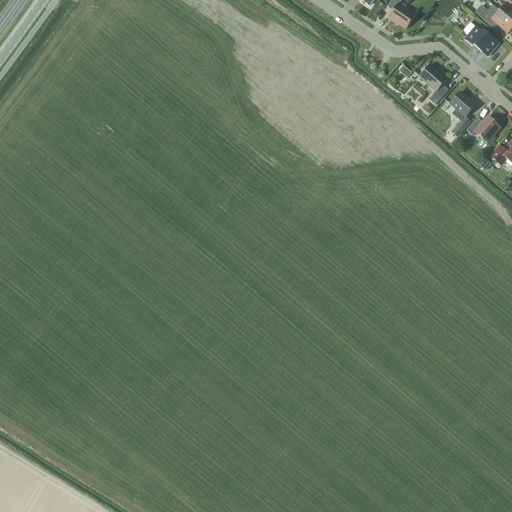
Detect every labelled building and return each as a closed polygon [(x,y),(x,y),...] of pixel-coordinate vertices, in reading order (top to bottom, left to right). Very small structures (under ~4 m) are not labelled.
[(406,30),(415,16),(398,5),(401,0),(400,0),(391,0),(387,8),(393,12),(388,19),(394,24),(395,22),(406,30)] [(499,12),(511,23),(511,8),(510,7),(511,3),(511,0),(500,0),(499,1),(503,7),(499,12)] [(507,34),(511,28),(511,23),(499,12),(495,16),(489,13),(483,20),(492,28),(496,24),(507,34)] [(482,34),(475,28),(464,40),(471,46),(473,45),(487,57),(498,45),(484,32),(482,34)] [(435,106),(448,91),(442,86),(446,81),(429,66),(419,77),(436,92),(429,100),(435,106)] [(399,72),(407,79),(411,73),(403,67),(399,72)] [(457,139),(471,123),(465,118),(475,106),(460,93),(450,105),(456,110),(452,115),(460,122),(451,133),(457,139)] [(428,115),(432,109),(425,104),(421,109),(428,115)] [(500,128),(491,120),(488,117),(483,123),(477,119),(466,131),(472,137),(475,133),(489,146),(495,139),(493,137),(500,128)] [(511,142),(504,151),(499,146),(490,157),(502,167),(507,161),(511,164),(511,142)] [(486,161),(480,167),(485,171),(490,165),(486,161)]
